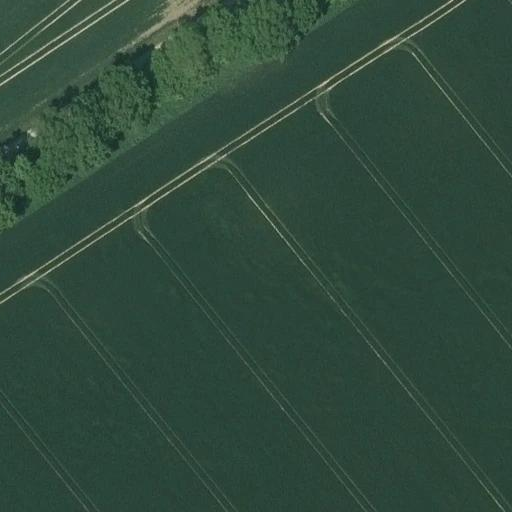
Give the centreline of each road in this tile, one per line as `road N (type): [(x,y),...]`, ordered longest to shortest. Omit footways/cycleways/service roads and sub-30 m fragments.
road 1 (track): [(0,225),(350,0)]
road 2 (track): [(0,158),(239,0)]
